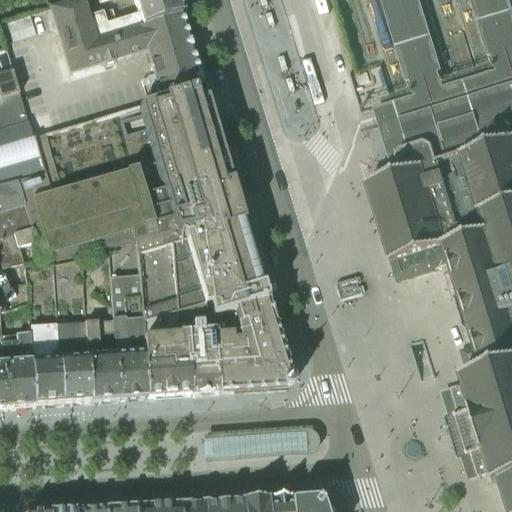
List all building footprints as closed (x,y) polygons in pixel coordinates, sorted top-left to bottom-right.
[(161,102),(203,89),(191,49),(181,16),(117,36),(97,42),(90,19),(83,0),(81,0),(47,10),(68,80),(103,69),(103,71),(115,67),(114,66),(146,57),(148,63),(161,102)] [(117,36),(181,16),(176,0),(157,0),(134,7),(137,18),(115,25),(111,13),(90,19),(97,42),(117,36)] [(266,7),(264,0),(258,0),(261,8),(266,7)] [(274,28),(269,14),(264,15),(269,30),(274,28)] [(0,78),(12,75),(5,53),(0,54),(0,78)] [(286,72),(282,57),(276,59),(281,73),(286,72)] [(0,101),(18,96),(12,75),(0,78),(0,101)] [(293,95),(288,80),(283,82),(288,96),(293,95)] [(187,268),(250,248),(203,89),(161,102),(161,104),(141,111),(161,181),(185,262),(187,268)] [(0,132),(27,124),(18,96),(0,101),(0,132)] [(511,511),(511,122),(510,116),(500,112),(479,118),(474,126),(477,140),(460,145),(434,153),(431,140),(422,135),(399,143),(394,150),(398,164),(364,175),(397,283),(401,297),(455,282),(475,349),(461,353),(468,377),(448,383),(458,416),(454,417),(461,437),(463,445),(467,458),(471,456),(480,489),(499,483),(507,511),(511,511)] [(0,132),(0,160),(37,149),(35,142),(29,124),(27,124),(0,132)] [(185,262),(161,181),(65,209),(45,140),(35,142),(37,149),(43,177),(16,186),(23,209),(31,234),(35,246),(44,277),(137,249),(137,270),(185,262)] [(0,190),(16,186),(43,177),(37,149),(0,160),(0,190)] [(16,186),(0,190),(0,216),(23,209),(16,186)] [(0,243),(31,234),(23,209),(0,216),(0,243)] [(0,272),(2,272),(23,267),(18,251),(35,246),(31,234),(0,243),(0,272)] [(267,303),(250,248),(187,268),(203,322),(211,320),(267,303)] [(137,278),(109,281),(112,322),(113,341),(114,356),(118,404),(147,402),(143,339),(139,298),(137,278)] [(354,280),(333,286),(339,303),(360,297),(354,280)] [(7,293),(0,294),(0,316),(5,314),(2,304),(10,301),(7,293)] [(211,320),(212,333),(217,398),(233,396),(285,393),(291,384),(267,303),(211,320)] [(88,406),(118,404),(114,356),(99,357),(98,324),(84,325),(84,327),(87,360),(85,360),(88,406)] [(84,327),(55,328),(55,336),(60,408),(88,406),(85,360),(87,360),(84,327)] [(55,328),(27,330),(27,337),(32,410),(60,408),(55,336),(55,328)] [(190,399),(217,398),(212,333),(185,335),(190,399)] [(185,335),(143,339),(147,402),(190,399),(185,335)] [(15,338),(0,338),(0,349),(0,352),(4,412),(32,410),(27,337),(15,338)] [(204,466),(306,465),(306,428),(204,429),(204,466)] [(326,511),(326,510),(315,501),(314,502),(291,504),(291,501),(266,502),(266,511),(326,511)] [(266,511),(266,502),(241,504),(221,505),(206,506),(206,511),(266,511)]
